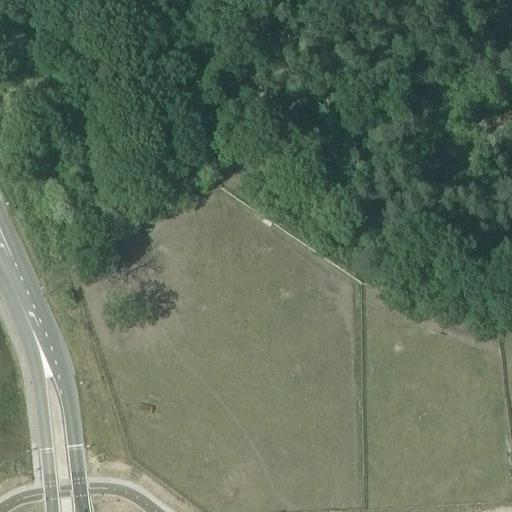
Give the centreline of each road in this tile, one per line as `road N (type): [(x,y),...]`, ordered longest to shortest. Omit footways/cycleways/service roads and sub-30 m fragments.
road 1 (unclassified): [(81,511),(66,399),(36,343)]
road 2 (unclassified): [(36,343),(52,511)]
